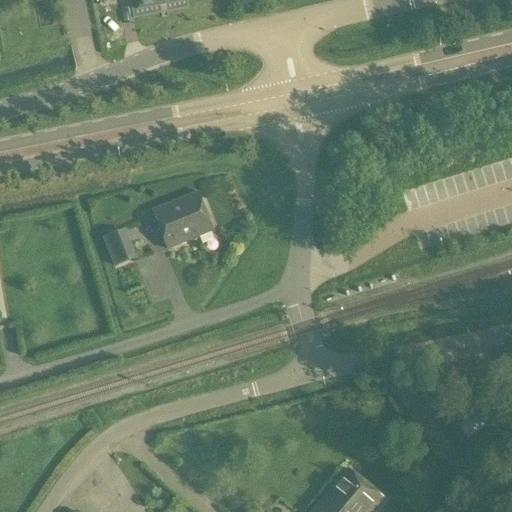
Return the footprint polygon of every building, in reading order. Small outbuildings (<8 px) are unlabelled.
[(133,0),(135,9),(179,0),(178,0),(133,0)] [(213,231),(198,193),(152,211),(168,249),(213,231)] [(103,238),(115,268),(137,259),(125,229),(103,238)] [(484,360),(467,366),(435,390),(446,406),(489,374),(484,360)] [(372,511),(383,500),(349,471),(313,511),(372,511)]
